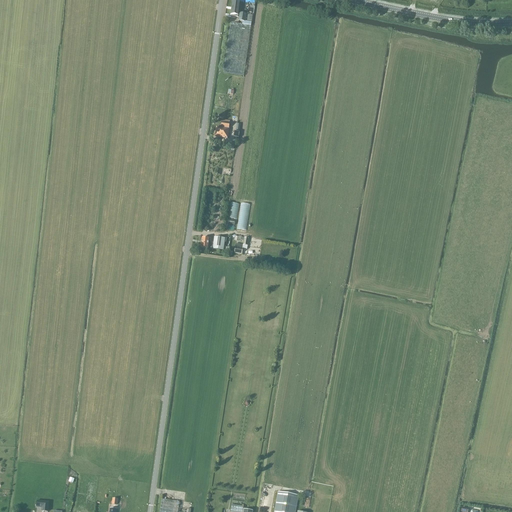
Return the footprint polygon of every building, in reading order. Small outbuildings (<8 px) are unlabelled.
[(240,1),(232,0),(230,14),(238,15),(240,1)] [(247,14),(239,13),(238,21),(245,22),(247,14)] [(244,76),(251,25),(230,22),(223,73),(244,76)] [(229,129),(229,128),(235,128),(236,124),(230,123),(221,122),(221,127),(216,127),(215,137),(224,138),(228,138),(229,129)] [(237,218),(238,203),(230,202),(229,218),(237,218)] [(231,236),(231,240),(240,241),(240,240),(241,241),(243,241),(243,245),(248,246),(249,239),(244,238),(241,237),(231,236)] [(208,249),(209,239),(202,238),(201,248),(208,249)] [(224,251),(225,239),(214,238),(212,250),(224,251)] [(242,254),(243,245),(236,244),(234,253),(242,254)] [(295,511),(298,496),(278,492),(274,511),(295,511)] [(159,511),(177,511),(179,502),(162,499),(159,511)] [(48,511),(49,502),(37,501),(36,508),(42,508),(41,511),(45,511),(48,511)]
